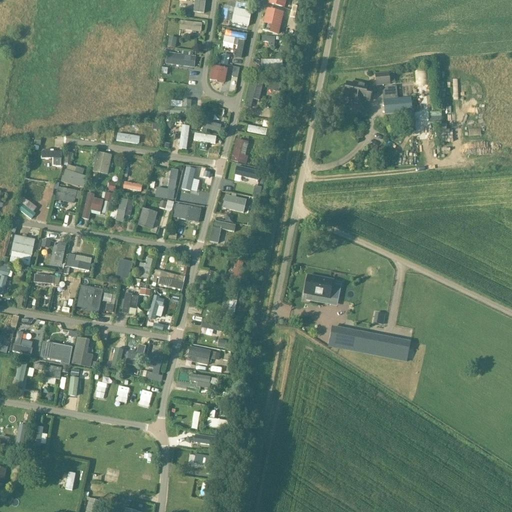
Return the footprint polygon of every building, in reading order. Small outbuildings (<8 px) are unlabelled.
[(204,13),(204,0),(193,0),(193,13),(204,13)] [(232,9),(230,24),(249,26),(251,12),(232,9)] [(278,35),(284,13),(267,9),(261,31),(278,35)] [(179,22),(179,31),(201,32),(201,23),(179,22)] [(223,32),(223,44),(236,45),(235,58),(244,58),(245,33),(223,32)] [(175,48),(177,38),(169,37),(167,46),(175,48)] [(195,67),(196,55),(166,54),(166,66),(195,67)] [(228,66),(231,56),(223,54),(221,64),(228,66)] [(209,81),(225,83),(227,68),(211,65),(209,81)] [(375,75),(376,87),(390,85),(389,73),(375,75)] [(235,91),(238,79),(231,77),(229,89),(235,91)] [(347,84),(344,96),(351,98),(349,105),(362,108),(364,100),(370,102),(372,89),(367,88),(368,86),(354,83),(354,85),(347,84)] [(249,86),(243,107),(249,108),(252,99),(258,101),(262,89),(249,86)] [(382,88),(384,100),(398,98),(396,86),(382,88)] [(383,100),(384,115),(412,113),(411,98),(397,99),(383,100)] [(170,113),(191,114),(191,100),(182,100),(181,108),(170,108),(170,113)] [(212,118),(204,116),(201,129),(219,133),(221,125),(211,123),(212,118)] [(263,136),(265,129),(248,125),(247,132),(263,136)] [(179,149),(187,150),(188,126),(180,126),(179,149)] [(116,134),(116,142),(139,144),(140,136),(116,134)] [(194,134),(193,142),(215,144),(216,136),(194,134)] [(246,156),(249,142),(236,139),(231,162),(246,166),(248,156),(246,156)] [(52,159),(52,167),(60,167),(61,152),(41,151),(41,158),(52,159)] [(94,173),(110,174),(110,154),(94,153),(94,173)] [(60,182),(80,188),(86,171),(67,164),(60,182)] [(234,176),(248,179),(250,169),(236,167),(234,176)] [(156,188),(154,197),(172,201),(178,171),(171,170),(167,190),(156,188)] [(120,190),(142,191),(143,181),(130,180),(130,183),(120,183),(120,190)] [(55,202),(74,203),(74,199),(80,199),(81,191),(57,189),(55,202)] [(177,201),(173,218),(199,224),(203,206),(198,205),(200,195),(179,190),(177,201)] [(93,199),(93,195),(86,193),(81,219),(88,220),(90,211),(100,213),(103,201),(93,199)] [(224,195),(221,209),(243,214),(246,200),(224,195)] [(32,219),(35,214),(33,212),(37,207),(24,198),(16,209),(32,219)] [(117,211),(112,210),(109,219),(123,223),(125,215),(130,217),(134,203),(120,199),(117,211)] [(163,201),(162,210),(172,211),(173,203),(163,201)] [(152,230),(157,213),(142,208),(137,225),(152,230)] [(208,242),(217,244),(221,230),(234,233),(235,226),(214,220),(208,242)] [(29,266),(35,240),(14,235),(8,262),(29,266)] [(43,248),(50,249),(51,241),(44,240),(43,248)] [(54,264),(62,265),(65,245),(56,244),(54,264)] [(65,268),(90,271),(92,258),(67,255),(65,268)] [(148,278),(153,260),(147,258),(145,265),(140,263),(137,275),(148,278)] [(119,259),(115,276),(128,279),(132,262),(119,259)] [(0,276),(9,276),(9,267),(0,266),(0,276)] [(154,270),(153,276),(160,277),(158,286),(183,291),(186,277),(154,270)] [(34,283),(59,286),(60,277),(34,275),(34,283)] [(328,301),(328,299),(330,300),(334,281),(308,276),(304,295),(307,295),(306,301),(318,303),(319,299),(328,301)] [(79,286),(76,310),(99,313),(102,289),(79,286)] [(116,305),(117,295),(104,293),(102,303),(116,305)] [(123,314),(136,316),(138,295),(125,294),(123,314)] [(161,318),(166,300),(153,296),(147,318),(154,320),(156,316),(161,318)] [(373,324),(384,325),(385,314),(374,313),(373,324)] [(0,325),(0,336),(10,341),(14,333),(0,325)] [(411,343),(332,327),(328,348),(407,363),(411,343)] [(15,332),(12,353),(30,356),(32,342),(21,341),(22,333),(15,332)] [(70,365),(90,369),(93,355),(86,353),(89,341),(77,338),(70,365)] [(42,342),(39,360),(69,365),(72,348),(42,342)] [(188,347),(186,362),(208,366),(210,350),(188,347)] [(214,352),(211,359),(219,361),(221,354),(214,352)] [(148,353),(142,378),(159,382),(165,357),(148,353)] [(44,384),(59,385),(59,367),(45,367),(44,384)] [(13,387),(21,389),(24,372),(16,371),(13,387)] [(182,375),(181,385),(210,388),(211,379),(187,376),(182,375)] [(77,397),(80,379),(70,377),(67,396),(77,397)] [(106,399),(108,384),(97,383),(95,398),(106,399)] [(119,388),(116,402),(126,403),(129,390),(119,388)] [(151,408),(152,392),(141,392),(140,407),(151,408)] [(198,430),(200,413),(193,412),(191,429),(198,430)] [(219,429),(220,420),(207,418),(206,427),(219,429)] [(24,446),(24,425),(17,425),(16,446),(24,446)] [(46,446),(47,435),(43,434),(43,427),(36,427),(34,445),(46,446)] [(190,464),(198,467),(202,457),(194,454),(190,464)] [(64,472),(62,491),(73,492),(75,473),(64,472)] [(125,473),(124,482),(131,483),(132,474),(125,473)] [(150,487),(152,477),(142,475),(140,484),(150,487)] [(190,491),(191,482),(182,481),(181,490),(190,491)] [(99,511),(102,503),(89,499),(85,511),(99,511)]
